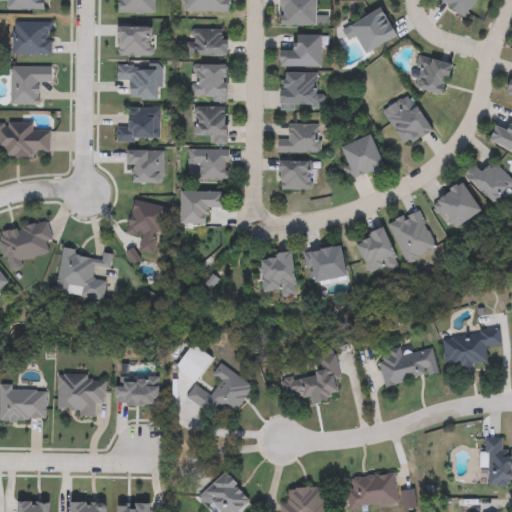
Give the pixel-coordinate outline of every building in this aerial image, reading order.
[(45,0),(45,10),(7,10),(7,0),(45,0)] [(154,0),(154,14),(119,14),(119,0),(154,0)] [(229,0),(229,13),(185,13),(185,0),(229,0)] [(317,0),(317,26),(283,26),(283,0),(317,0)] [(479,0),(465,19),(440,0),(479,0)] [(357,35),(349,39),(344,29),(384,8),(399,37),(367,53),(357,35)] [(52,22),(52,55),(13,55),(13,22),(52,22)] [(187,30),(228,30),(228,57),(187,57),(187,30)] [(322,34),(322,67),(287,67),(287,34),(322,34)] [(451,63),(445,94),(415,89),(421,57),(451,63)] [(228,65),(228,102),(212,102),(212,97),(193,97),(193,65),(228,65)] [(40,83),(40,106),(11,106),(12,67),(53,67),(52,83),(40,83)] [(156,100),(130,100),(130,82),(116,82),(116,67),(156,67),(156,100)] [(319,73),(319,110),(282,109),(282,73),(319,73)] [(433,131),(406,148),(383,111),(410,95),(433,131)] [(210,144),(210,136),(195,136),(195,108),(227,108),(227,144),(210,144)] [(158,109),(158,142),(116,142),(117,128),(129,128),(129,109),(158,109)] [(509,130),(511,122),(511,149),(491,140),(498,125),(509,130)] [(0,125),(51,126),(50,157),(4,156),(4,151),(0,151),(0,125)] [(279,154),(279,144),(289,144),(289,125),(320,125),(320,154),(279,154)] [(350,167),(342,148),(371,135),(386,167),(351,183),(345,169),(350,167)] [(228,150),(229,181),(199,181),(199,166),(189,166),(189,151),(228,150)] [(281,191),(281,160),(311,160),(311,191),(281,191)] [(511,180),(511,186),(495,203),(466,174),(475,165),(483,173),(494,162),(511,180)] [(447,214),(442,217),(433,204),(464,183),(483,211),(457,229),(447,214)] [(209,224),(182,224),(182,191),(224,191),(224,208),(209,208),(209,224)] [(166,208),(156,255),(139,252),(142,237),(127,234),(133,201),(166,208)] [(437,249),(407,263),(388,224),(419,210),(437,249)] [(21,260),(23,269),(8,272),(0,232),(47,223),(53,254),(21,260)] [(357,242),(385,229),(401,265),(372,278),(357,242)] [(315,283),(310,252),(343,246),(348,278),(315,283)] [(58,295),(62,251),(110,256),(105,300),(58,295)] [(297,293),(264,295),(262,255),(295,253),(297,293)] [(0,271),(9,282),(0,289),(0,271)] [(502,345),(486,348),(488,363),(449,370),(443,339),(499,329),(502,345)] [(214,359),(196,384),(176,370),(194,345),(214,359)] [(385,386),(378,357),(401,353),(401,357),(433,350),(438,375),(385,386)] [(319,377),(318,356),(338,355),(340,399),(312,400),(311,397),(284,399),(283,379),(319,377)] [(187,400),(196,386),(212,396),(221,381),(213,376),(220,365),(253,386),(233,418),(218,408),(213,417),(187,400)] [(58,411),(58,377),(106,377),(106,405),(95,405),(95,419),(79,418),(79,411),(58,411)] [(0,421),(0,388),(46,388),(45,421),(0,421)] [(486,439),(503,439),(502,452),(511,452),(511,487),(488,487),(488,469),(485,469),(486,439)] [(238,511),(210,511),(198,498),(227,473),(251,501),(238,511)] [(351,479),(395,475),(397,506),(348,509),(347,490),(352,490),(351,479)] [(281,511),(281,504),(288,504),(288,489),(324,489),(324,511),(281,511)]
